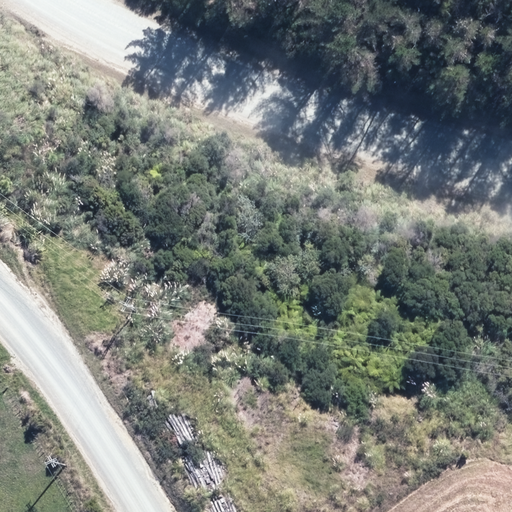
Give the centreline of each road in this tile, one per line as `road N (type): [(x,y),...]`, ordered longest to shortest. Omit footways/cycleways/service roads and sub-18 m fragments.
road 1 (tertiary): [(50,0),(264,95),(511,165)]
road 2 (unclassified): [(143,511),(85,413),(0,306)]
